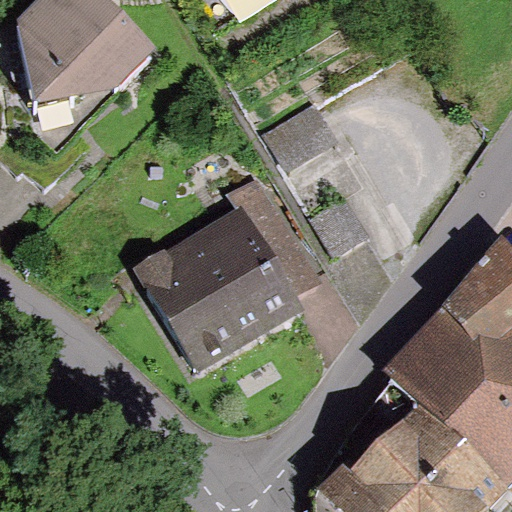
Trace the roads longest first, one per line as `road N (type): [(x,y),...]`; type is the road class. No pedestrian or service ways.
road 1 (residential): [(511,153),(245,511)]
road 2 (residential): [(0,305),(51,334),(159,429),(227,511)]
